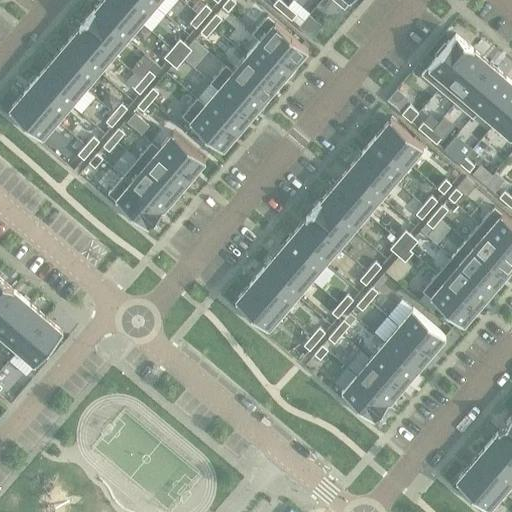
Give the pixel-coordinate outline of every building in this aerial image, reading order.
[(141,21),(115,0),(102,0),(95,9),(127,37),(141,21)] [(155,5),(149,0),(115,0),(141,21),(155,5)] [(228,11),(236,2),(234,0),(227,0),(222,6),(228,11)] [(276,0),(273,4),(283,12),(288,6),(281,0),(276,0)] [(206,4),(198,13),(204,18),(212,9),(206,4)] [(283,12),(292,20),(297,13),(288,6),(283,12)] [(127,37),(95,9),(79,27),(112,55),(127,37)] [(196,27),(204,18),(198,13),(190,22),(196,27)] [(216,13),(208,22),(214,27),(222,18),(216,13)] [(268,15),(253,32),(293,66),(308,49),(268,15)] [(304,20),(299,26),(308,34),(312,37),(321,26),(309,15),(304,20)] [(207,37),(214,27),(208,22),(200,31),(207,37)] [(112,55),(79,27),(66,43),(98,71),(112,55)] [(293,66),(253,32),(252,33),(259,39),(246,54),(279,83),(293,66)] [(439,88),(473,48),(456,34),(447,44),(445,43),(435,54),(437,56),(422,74),(439,88)] [(180,39),(172,48),(178,53),(186,44),(180,39)] [(98,71),(66,43),(52,59),(85,87),(98,71)] [(192,49),(186,44),(178,53),(184,58),(192,49)] [(170,62),(178,53),(172,48),(164,57),(170,62)] [(456,102),(490,62),(473,48),(439,88),(456,102)] [(176,67),(184,58),(178,53),(170,62),(176,67)] [(279,83),(246,54),(233,70),(226,64),(225,65),(265,99),(279,83)] [(85,87),(52,59),(38,76),(71,104),(85,87)] [(478,109),(506,76),(490,62),(456,102),(473,117),(479,110),(478,109)] [(265,99),(225,65),(211,81),(251,115),(265,99)] [(149,70),(142,79),(148,84),(156,75),(149,70)] [(71,104),(38,76),(24,92),(57,120),(71,104)] [(511,102),(511,81),(506,76),(478,109),(479,110),(495,123),(511,102)] [(140,93),(148,84),(142,79),(134,88),(140,93)] [(251,115),(211,81),(210,82),(217,88),(204,102),(198,97),(197,98),(237,132),(251,115)] [(153,87),(145,96),(151,101),(159,92),(153,87)] [(57,120),(24,92),(9,109),(42,137),(57,120)] [(144,110),(151,101),(145,96),(137,105),(144,110)] [(237,132),(197,98),(182,115),(223,149),(237,132)] [(121,102),(114,112),(120,117),(128,108),(121,102)] [(511,137),(511,102),(495,123),(511,137)] [(410,104),(402,114),(411,122),(419,112),(410,104)] [(112,126),(120,117),(114,112),(106,121),(112,126)] [(135,112),(128,121),(142,133),(149,124),(135,112)] [(391,118),(376,135),(409,163),(424,146),(391,118)] [(423,121),(418,128),(427,135),(433,129),(423,121)] [(119,127),(111,136),(117,142),(125,132),(119,127)] [(433,129),(427,135),(437,143),(442,137),(433,129)] [(152,141),(151,142),(191,177),(206,159),(173,131),(159,147),(152,141)] [(94,135),(86,144),(92,150),(99,142),(100,141),(94,135)] [(376,135),(362,152),(395,180),(409,163),(376,135)] [(109,151),(117,142),(111,136),(103,146),(109,151)] [(191,177),(151,142),(137,159),(177,193),(191,177)] [(86,144),(78,154),(84,159),(92,150),(86,144)] [(466,157),(456,149),(451,155),(460,163),(466,157)] [(381,196),(395,180),(362,152),(348,168),(381,196)] [(95,167),(103,158),(97,153),(89,162),(95,167)] [(460,163),(470,171),(475,165),(466,157),(460,163)] [(177,193),(137,159),(124,174),(164,208),(177,193)] [(367,212),(381,196),(348,168),(334,184),(367,212)] [(164,208),(124,174),(108,192),(149,227),(164,208)] [(438,188),(444,193),(452,184),(446,178),(438,188)] [(353,229),(367,212),(334,184),(320,201),(353,229)] [(448,197),(455,202),(462,193),(456,188),(448,197)] [(511,196),(505,190),(499,197),(508,204),(511,200),(511,196)] [(430,209),(438,200),(432,195),(424,204),(430,209)] [(339,245),(353,229),(320,201),(306,217),(339,245)] [(416,213),(422,218),(430,209),(424,204),(416,213)] [(441,218),(448,209),(442,204),(434,213),(441,218)] [(511,221),(508,218),(494,206),(480,224),(511,251),(511,221)] [(427,222),(433,227),(441,218),(434,213),(427,222)] [(325,262),(339,245),(306,217),(292,234),(325,262)] [(511,266),(511,251),(480,224),(466,240),(506,274),(511,266)] [(406,230),(398,239),(404,244),(412,235),(406,230)] [(311,278),(325,262),(292,234),(278,250),(311,278)] [(410,249),(418,240),(412,235),(404,244),(410,249)] [(398,239),(390,248),(396,253),(404,244),(398,239)] [(506,274),(466,240),(452,256),(492,290),(506,274)] [(413,252),(410,249),(404,244),(396,253),(398,255),(405,261),(413,252)] [(297,294),(311,278),(278,250),(264,266),(297,294)] [(492,290),(452,256),(438,273),(478,307),(492,290)] [(374,275),(382,266),(375,261),(368,270),(374,275)] [(283,311),(297,294),(264,266),(250,283),(283,311)] [(360,279),(366,284),(374,275),(368,270),(360,279)] [(478,307),(438,273),(423,290),(452,315),(463,324),(478,307)] [(0,304),(13,289),(0,277),(0,304)] [(235,300),(268,328),(283,311),(250,283),(235,300)] [(364,295),(370,301),(378,291),(372,286),(364,295)] [(0,333),(2,335),(30,303),(13,289),(0,304),(0,333)] [(346,308),(354,299),(347,294),(340,303),(346,308)] [(362,310),(370,300),(364,295),(356,304),(362,310)] [(18,349),(46,317),(30,303),(2,335),(18,349)] [(332,312),(338,317),(346,308),(340,303),(332,312)] [(431,352),(446,335),(429,321),(413,307),(398,324),(415,338),(431,352)] [(35,364),(63,331),(46,317),(18,349),(35,364)] [(342,333),(350,324),(344,319),(336,328),(342,333)] [(417,369),(431,352),(415,338),(398,324),(384,341),(401,355),(417,369)] [(318,341),(326,332),(319,326),(312,336),(318,341)] [(334,343),(342,333),(336,328),(328,337),(334,343)] [(310,350),(318,341),(312,336),(304,345),(310,350)] [(403,385),(417,369),(401,355),(384,341),(370,357),(387,371),(403,385)] [(315,354),(321,359),(328,350),(322,345),(315,354)] [(389,402),(403,385),(387,371),(370,357),(356,374),(373,388),(389,402)] [(374,419),(389,402),(373,388),(356,374),(342,391),(374,419)] [(511,414),(498,431),(511,442),(511,414)] [(511,442),(498,431),(484,447),(511,470),(511,442)] [(511,480),(511,470),(484,447),(470,463),(503,491),(511,480)] [(503,491),(470,463),(456,481),(488,508),(503,491)]
